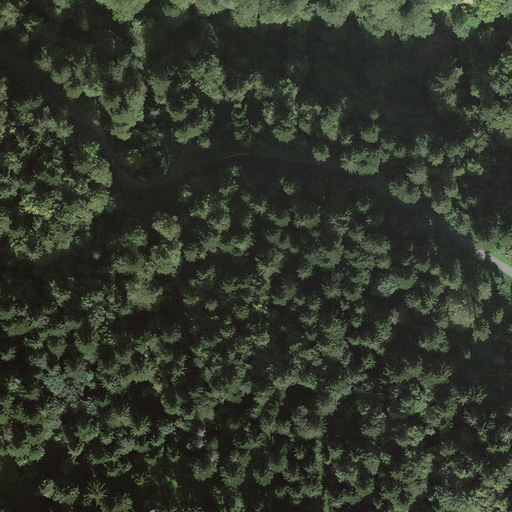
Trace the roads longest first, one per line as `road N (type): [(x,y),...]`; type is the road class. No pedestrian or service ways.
road 1 (track): [(0,53),(69,106),(109,164),(137,187),(161,187),(234,160),(328,167),(511,273)]
road 2 (track): [(329,511),(161,477)]
